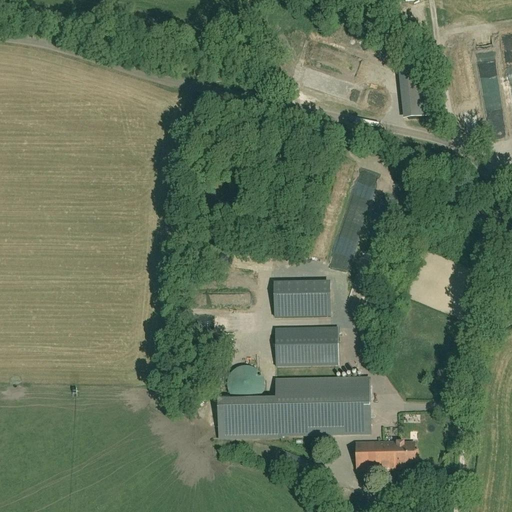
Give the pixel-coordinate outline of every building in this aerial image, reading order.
[(417,67),(400,69),(406,120),(430,118),(426,81),(419,82),(417,67)] [(292,269),(281,303),(316,314),(327,281),(292,269)] [(252,295),(252,307),(262,307),(262,294),(252,295)] [(228,308),(252,307),(251,295),(228,296),(228,308)] [(254,318),(230,318),(230,329),(254,329),(254,318)] [(276,331),(276,368),(340,367),(339,329),(276,331)] [(264,387),(264,386),(264,384),(264,383),(264,381),(263,379),(262,378),(262,377),(261,375),(260,374),(259,373),(258,372),(256,371),(255,370),(254,369),(252,369),(251,368),(249,368),(247,367),(246,367),(244,367),(243,368),(241,368),(240,369),(238,369),(237,370),(235,371),(234,372),(233,373),(232,374),(231,375),(230,377),(229,378),(229,379),(228,381),(228,383),(228,384),(227,386),(228,387),(228,389),(228,391),(229,392),(229,394),(230,395),(231,396),(232,398),(233,399),(234,400),(235,401),(237,402),(238,402),(240,403),(241,404),(243,404),(244,404),(246,404),(247,404),(249,404),(251,404),(252,403),(254,402),(255,402),(256,401),(258,400),(259,399),(260,398),(261,396),(262,395),(262,394),(263,392),(264,391),(264,389),(264,387)] [(371,435),(370,381),(277,383),(277,405),(219,406),(220,439),(283,438),(283,436),(371,435)] [(395,472),(395,471),(416,470),(416,463),(418,463),(418,451),(416,451),(415,444),(405,445),(405,444),(356,445),(357,473),(395,472)] [(309,482),(315,465),(286,453),(279,470),(309,482)]
